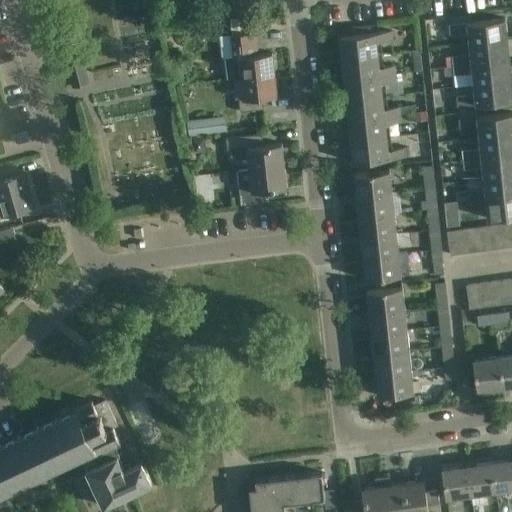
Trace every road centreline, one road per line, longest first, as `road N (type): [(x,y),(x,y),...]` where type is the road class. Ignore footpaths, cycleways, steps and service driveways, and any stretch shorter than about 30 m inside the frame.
road 1 (residential): [(511,417),(366,438),(346,423),(325,239)]
road 2 (residential): [(98,268),(82,247),(14,0)]
road 3 (residential): [(325,239),(296,14),(301,0)]
road 4 (residential): [(98,268),(325,239)]
road 5 (residential): [(0,370),(98,268)]
